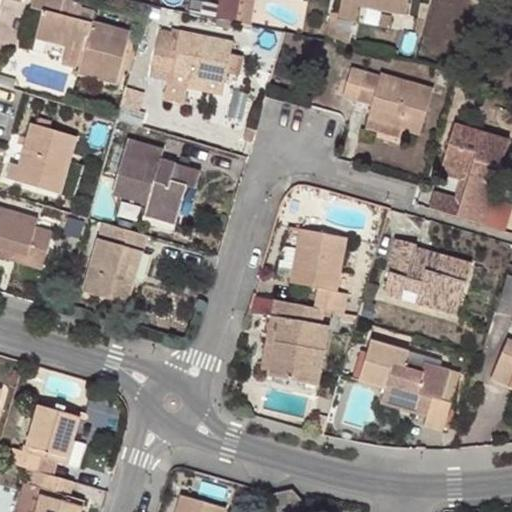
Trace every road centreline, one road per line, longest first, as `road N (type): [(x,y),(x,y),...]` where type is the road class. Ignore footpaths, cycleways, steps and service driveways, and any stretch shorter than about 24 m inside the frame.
road 1 (residential): [(184,412),(252,189),(274,171),(306,165),(418,190)]
road 2 (residential): [(511,478),(417,493),(215,441),(184,412)]
road 3 (residential): [(167,397),(124,359),(0,326)]
road 4 (residential): [(167,397),(131,511)]
